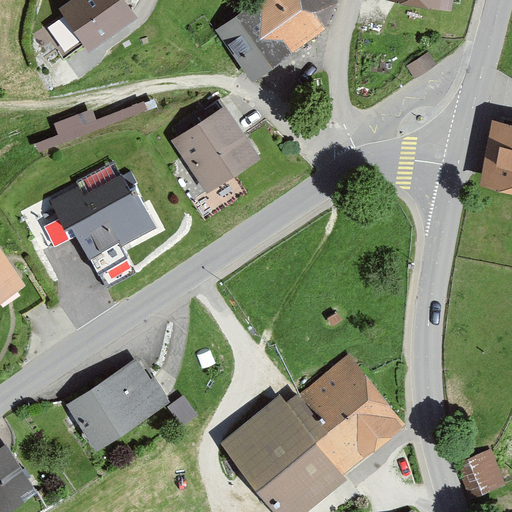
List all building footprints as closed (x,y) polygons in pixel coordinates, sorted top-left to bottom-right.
[(81,0),(72,7),(104,51),(148,19),(134,0),(81,0)] [(263,72),(321,28),(299,0),(256,0),(225,23),(263,72)] [(407,0),(458,8),(459,0),(407,0)] [(435,63),(427,50),(406,64),(414,77),(435,63)] [(172,139),(203,185),(252,153),(221,107),(172,139)] [(491,185),(511,188),(511,122),(502,120),(491,185)] [(100,266),(168,228),(139,176),(71,214),(100,266)] [(0,310),(29,290),(0,247),(0,310)] [(285,511),(309,511),(412,429),(350,353),(233,448),(285,511)] [(74,405),(105,453),(177,406),(145,358),(74,405)] [(492,449),(457,460),(469,496),(504,484),(492,449)] [(0,457),(0,506),(33,486),(10,451),(0,457)]
